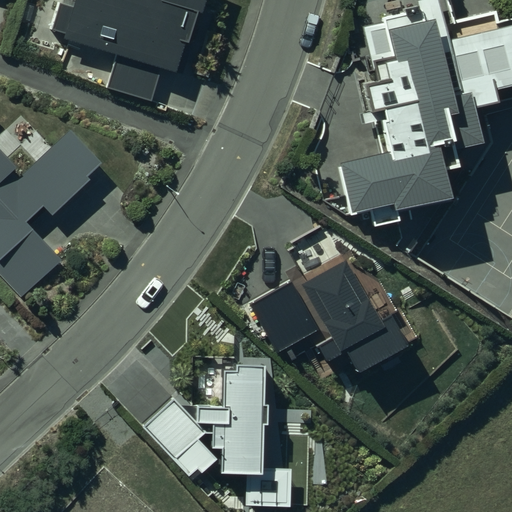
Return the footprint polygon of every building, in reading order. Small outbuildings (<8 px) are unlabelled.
[(48,37),(61,41),(60,45),(114,60),(106,91),(149,104),(157,73),(173,78),(174,75),(179,77),(188,44),(185,43),(192,19),(197,21),(203,0),(74,0),(73,7),(57,2),(56,8),(48,37)] [(378,127),(384,158),(336,168),(346,220),(367,216),(370,231),(397,226),(395,217),(443,207),(438,180),(453,177),(449,158),(477,152),(470,115),(493,111),(491,98),(511,93),(511,31),(511,24),(492,28),(490,20),(442,30),(437,1),(416,5),(419,20),(400,24),(398,14),(379,18),(381,26),(361,30),(371,80),(360,82),(367,119),(379,117),(381,126),(378,127)] [(0,276),(21,298),(58,263),(27,231),(44,214),(49,220),(86,184),(84,182),(98,168),(87,156),(89,154),(69,133),(17,183),(10,176),(13,173),(0,158),(0,276)] [(378,311),(348,256),(256,305),(278,346),(325,321),(352,371),(408,342),(388,305),(378,311)] [(263,409),(259,409),(260,373),(231,372),(231,378),(219,378),(218,404),(193,404),(193,430),(208,430),(207,457),(217,457),(217,482),(258,483),(259,433),(263,433),(263,409)]
